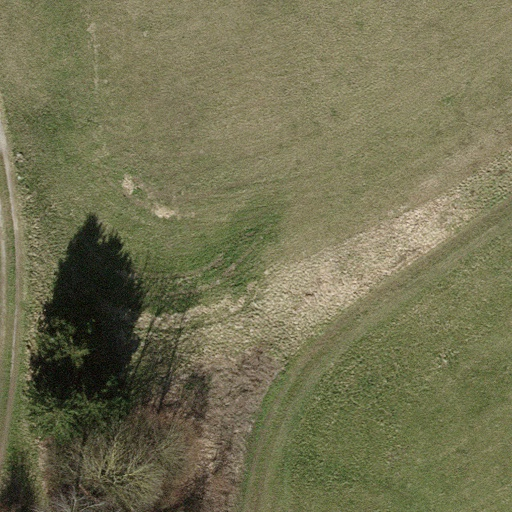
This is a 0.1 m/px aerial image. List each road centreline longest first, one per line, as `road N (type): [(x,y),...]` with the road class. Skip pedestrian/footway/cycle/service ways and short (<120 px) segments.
road 1 (track): [(247,511),(256,459),(311,360),(511,208)]
road 2 (track): [(0,150),(13,259),(0,455)]
